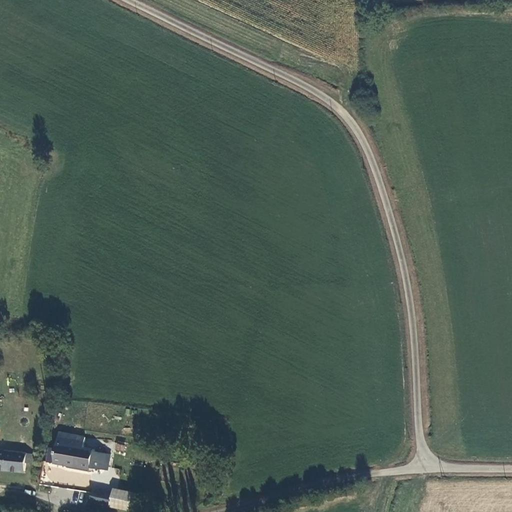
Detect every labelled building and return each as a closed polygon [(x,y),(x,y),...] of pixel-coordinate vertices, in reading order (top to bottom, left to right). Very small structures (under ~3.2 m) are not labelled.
[(84,439),(58,434),(55,450),(49,449),(46,463),(92,471),(92,469),(107,471),(110,456),(94,453),(92,451),(82,450),(84,439)] [(126,447),(121,445),(118,457),(123,459),(126,447)] [(0,471),(24,474),(26,465),(32,466),(33,456),(0,451),(0,471)] [(162,453),(147,451),(147,462),(177,466),(178,457),(162,455),(162,453)] [(111,507),(113,495),(93,492),(91,503),(111,507)] [(113,492),(113,495),(111,507),(110,509),(130,511),(133,511),(136,496),(113,492)]
